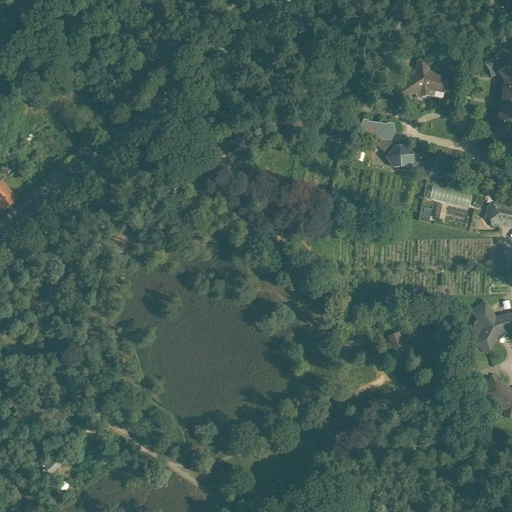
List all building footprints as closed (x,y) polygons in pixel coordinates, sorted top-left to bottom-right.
[(484,63),(490,72),(491,76),(497,75),(499,73),(505,81),(504,83),(502,83),(499,98),(502,99),(497,128),(488,134),(499,149),(510,151),(511,149),(511,130),(511,127),(511,61),(511,63),(508,60),(511,58),(504,49),(484,63)] [(425,59),(417,60),(415,73),(394,92),(400,100),(415,93),(417,99),(422,97),(422,95),(428,94),(428,96),(433,97),(434,91),(444,93),(449,82),(430,71),(425,59)] [(360,130),(357,131),(358,135),(361,135),(361,136),(379,140),(378,147),(388,155),(385,158),(393,168),(404,167),(408,170),(412,165),(421,172),(422,171),(428,177),(444,173),(447,164),(451,161),(443,151),(439,154),(430,155),(426,152),(424,155),(417,151),(413,153),(404,145),(395,146),(390,142),(390,140),(391,140),(394,133),(393,125),(387,124),(386,125),(368,122),(368,121),(364,120),(360,127),(360,130)] [(339,142),(339,134),(324,132),(323,141),(339,142)] [(17,200),(11,192),(1,180),(0,181),(0,209),(2,212),(17,200)] [(437,199),(467,206),(470,196),(439,188),(437,199)] [(490,220),(492,226),(500,224),(500,222),(511,224),(511,202),(497,200),(493,205),(488,207),(486,216),(490,220)] [(436,203),(434,218),(444,219),(446,205),(436,203)] [(479,336),(474,345),(488,353),(494,341),(496,342),(507,333),(507,331),(511,329),(511,312),(496,317),(483,302),(471,312),(477,320),(474,328),(479,336)] [(387,337),(396,360),(416,352),(409,335),(401,339),(399,332),(387,337)] [(345,394),(354,409),(395,383),(369,343),(359,349),(375,374),(345,394)] [(481,393),(491,399),(491,401),(505,410),(504,417),(511,418),(511,390),(491,377),(481,393)] [(14,414),(16,421),(45,415),(42,403),(36,404),(35,399),(19,403),(18,398),(13,399),(16,413),(14,414)] [(67,414),(54,407),(50,414),(63,422),(67,414)] [(56,455),(44,467),(51,473),(63,462),(56,455)]
